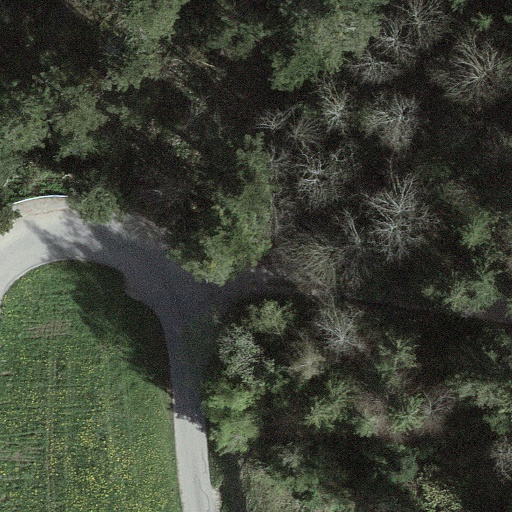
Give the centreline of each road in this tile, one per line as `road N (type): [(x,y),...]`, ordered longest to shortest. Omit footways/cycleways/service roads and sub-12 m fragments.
road 1 (unclassified): [(200,511),(179,314),(169,282),(146,252),(106,234),(61,230),(18,241),(0,258)]
road 2 (track): [(146,252),(511,313)]
road 3 (track): [(267,271),(365,203),(413,140),(432,74),(431,0)]
